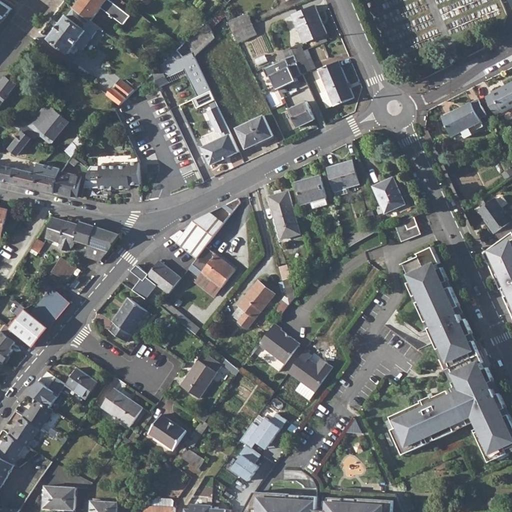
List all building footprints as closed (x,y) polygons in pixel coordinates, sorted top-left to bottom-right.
[(0,0),(0,25),(14,8),(1,0),(0,0)] [(80,0),(74,8),(91,21),(101,7),(124,24),(130,15),(110,0),(80,0)] [(316,4),(293,14),(305,42),(327,32),(316,4)] [(91,21),(74,8),(68,16),(67,15),(50,37),(69,53),(76,44),(83,50),(100,27),(91,21)] [(229,8),(224,11),(226,15),(228,19),(233,17),(229,8)] [(224,10),(188,41),(195,56),(216,37),(212,29),(226,15),(224,11),(224,10)] [(248,12),(229,21),(234,31),(236,30),(252,23),(248,12)] [(236,30),(234,31),(238,41),(256,33),(252,23),(236,30)] [(268,56),(271,64),(279,60),(287,57),(294,54),(301,51),(304,50),(300,42),(268,56)] [(301,51),(294,54),(303,73),(312,69),(304,50),(301,51)] [(294,54),(287,57),(295,76),(303,73),(294,54)] [(171,59),(154,74),(160,86),(179,77),(171,59)] [(339,59),(319,68),(335,105),(354,96),(339,59)] [(5,75),(0,82),(0,91),(7,98),(18,84),(5,75)] [(114,88),(109,95),(120,104),(135,90),(122,80),(116,89),(114,88)] [(493,93),(486,97),(495,114),(501,111),(502,112),(511,107),(511,82),(493,92),(493,93)] [(487,113),(479,99),(444,117),(453,136),(462,131),(466,138),(474,134),(473,132),(484,126),(481,119),(487,115),(487,113)] [(307,101),(290,109),(298,126),(316,118),(307,101)] [(48,103),(35,119),(42,125),(37,132),(51,143),(70,121),(48,103)] [(223,117),(218,106),(208,111),(217,130),(221,132),(224,136),(203,146),(212,165),(224,159),(223,157),(228,154),(229,156),(240,151),(223,117)] [(264,115),(237,128),(247,148),(274,135),(264,115)] [(10,147),(19,154),(28,143),(37,132),(42,125),(35,119),(30,126),(21,119),(16,126),(14,125),(6,134),(15,141),(10,147)] [(71,156),(68,160),(74,165),(78,160),(72,155),(71,156)] [(329,167),(336,190),(347,187),(360,183),(353,160),(329,167)] [(49,168),(59,170),(60,166),(37,161),(36,165),(40,166),(49,168)] [(100,188),(110,188),(110,187),(116,187),(116,188),(131,188),(131,184),(141,184),(140,161),(129,162),(129,165),(110,165),(107,162),(102,162),(101,166),(92,166),(89,169),(84,187),(100,187),(100,188)] [(0,179),(8,181),(11,166),(3,165),(0,176),(0,179)] [(35,187),(40,166),(36,165),(35,171),(27,170),(24,184),(35,187)] [(40,166),(35,187),(44,189),(49,168),(40,166)] [(15,167),(12,182),(24,184),(27,170),(15,167)] [(49,168),(44,189),(55,191),(56,177),(59,173),(61,171),(59,170),(49,168)] [(56,177),(55,191),(76,196),(81,175),(61,171),(59,173),(56,177)] [(322,175),(298,182),(304,204),(313,201),(315,208),(330,204),(322,175)] [(395,177),(374,186),(386,213),(407,203),(395,177)] [(289,190),(269,196),(282,239),(302,233),(289,190)] [(479,209),(501,239),(511,231),(511,215),(509,212),(511,209),(511,207),(504,197),(500,196),(497,199),(495,197),(479,209)] [(194,222),(186,233),(205,248),(206,246),(218,231),(234,210),(227,204),(223,206),(218,208),(213,213),(212,213),(206,213),(198,216),(197,217),(194,222)] [(369,227),(346,241),(348,248),(356,243),(362,240),(372,234),(379,231),(373,209),(365,211),(369,227)] [(414,216),(405,220),(409,229),(418,226),(414,216)] [(83,221),(80,221),(79,224),(53,217),(47,237),(73,246),(75,238),(90,243),(86,256),(101,261),(111,248),(120,234),(103,228),(102,228),(83,221)] [(405,220),(395,224),(402,241),(422,233),(418,226),(409,229),(405,220)] [(172,237),(179,242),(198,257),(205,248),(186,233),(182,230),(172,237)] [(511,231),(501,239),(484,252),(511,312),(511,231)] [(37,238),(31,247),(38,251),(44,242),(37,238)] [(342,242),(331,245),(333,252),(344,249),(342,242)] [(197,258),(189,268),(199,276),(203,271),(223,286),(236,269),(206,246),(205,248),(198,257),(197,258)] [(407,443),(411,451),(430,442),(427,436),(434,434),(436,439),(456,430),(453,425),(474,415),(477,421),(480,427),(475,429),(487,454),(494,451),(497,458),(509,452),(507,449),(511,446),(511,417),(510,413),(506,415),(503,409),(507,407),(497,386),(493,388),(490,382),(495,380),(489,367),(484,369),(482,363),(485,362),(479,350),(480,349),(476,339),(472,341),(469,335),(473,333),(463,312),(459,314),(456,307),(461,305),(452,286),(447,288),(445,282),(449,280),(433,246),(419,253),(420,256),(409,261),(414,272),(410,274),(413,280),(408,283),(414,296),(419,294),(421,300),(417,302),(426,321),(430,319),(433,326),(429,327),(439,349),(444,346),(462,389),(451,394),(449,389),(433,397),(432,393),(428,394),(429,397),(422,400),(423,402),(391,416),(396,427),(392,429),(400,447),(407,443)] [(63,256),(50,275),(51,276),(58,281),(61,276),(67,280),(77,266),(63,256)] [(158,284),(170,293),(182,277),(160,260),(149,275),(136,265),(130,271),(141,280),(133,290),(146,299),(158,284)] [(288,264),(282,266),(285,277),(291,275),(288,264)] [(291,277),(284,279),(291,302),(296,296),(291,277)] [(241,306),(233,315),(249,327),(276,293),(259,280),(240,305),(241,306)] [(46,297),(33,313),(50,327),(51,327),(72,303),(53,288),(52,289),(46,297)] [(115,322),(110,330),(126,341),(151,305),(145,301),(142,305),(129,297),(113,321),(115,322)] [(165,299),(160,305),(179,320),(184,314),(165,299)] [(283,299),(274,312),(280,316),(289,304),(283,299)] [(27,308),(11,328),(21,336),(34,346),(50,327),(33,313),(27,308)] [(276,323),(260,344),(286,363),(301,343),(282,328),(283,327),(276,323)] [(21,336),(11,328),(7,325),(2,333),(15,344),(21,336)] [(15,344),(2,333),(0,334),(0,349),(9,357),(14,349),(12,348),(15,344)] [(313,355),(306,350),(289,372),(303,382),(297,390),(310,400),(334,366),(326,360),(321,366),(310,358),(313,355)] [(204,353),(182,385),(200,398),(222,366),(204,353)] [(227,359),(223,364),(237,375),(240,370),(227,359)] [(67,384),(87,398),(98,382),(78,367),(67,384)] [(114,388),(102,406),(131,426),(143,407),(114,388)] [(27,410),(22,417),(39,428),(41,429),(53,409),(37,398),(28,411),(27,410)] [(162,414),(150,432),(174,449),(187,430),(162,414)] [(0,511),(18,511),(21,509),(0,507),(0,490),(3,485),(12,470),(8,472),(0,467),(0,456),(12,439),(24,447),(25,445),(27,446),(39,428),(22,417),(14,429),(13,428),(8,435),(0,446),(0,511)] [(357,418),(348,432),(363,433),(357,418)] [(12,439),(0,456),(0,467),(8,472),(12,470),(14,465),(13,464),(24,447),(12,439)] [(258,461),(264,454),(249,444),(233,467),(251,481),(263,465),(258,461)] [(121,446),(116,453),(120,456),(125,449),(121,446)] [(188,448),(182,457),(199,468),(205,459),(188,448)] [(45,507),(75,509),(76,487),(46,486),(45,507)] [(288,493),(255,491),(243,511),(404,511),(396,493),(386,492),(360,491),(360,488),(342,487),(342,490),(330,489),(330,496),(328,496),(328,509),(316,508),(317,495),(301,495),(301,499),(288,498),(288,493)] [(184,511),(210,511),(211,508),(211,506),(200,505),(200,499),(191,499),(191,509),(185,509),(184,511)] [(92,500),(91,511),(117,511),(118,501),(92,500)]
